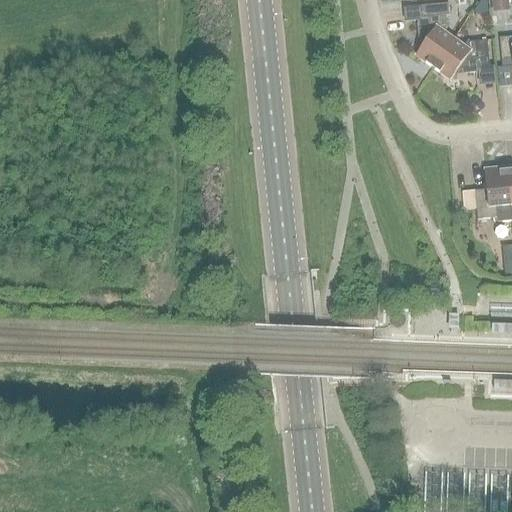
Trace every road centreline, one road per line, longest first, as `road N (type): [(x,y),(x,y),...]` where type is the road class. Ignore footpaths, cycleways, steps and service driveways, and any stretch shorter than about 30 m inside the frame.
road 1 (tertiary): [(313,511),(257,0)]
road 2 (residential): [(511,131),(453,137),(413,117),(365,0)]
